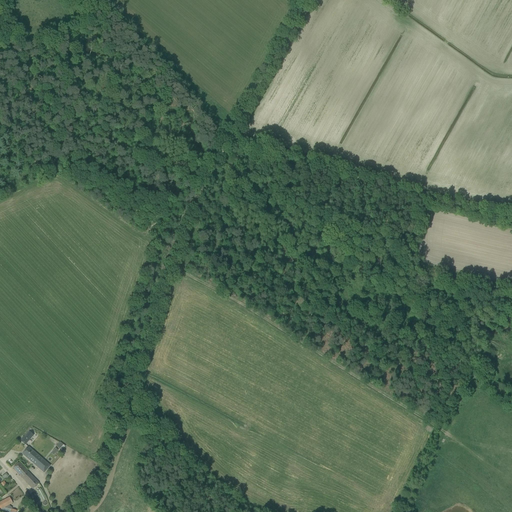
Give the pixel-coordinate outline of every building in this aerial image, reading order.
[(23,437),(20,441),(25,445),(33,436),(29,432),(24,438),(23,437)] [(44,474),(50,466),(28,447),(22,454),(44,474)] [(19,462),(13,468),(33,489),(39,484),(19,462)] [(41,489),(38,491),(43,501),(47,499),(41,489)] [(9,498),(0,502),(0,510),(5,511),(16,511),(17,511),(12,509),(12,508),(9,505),(13,503),(9,498)]
